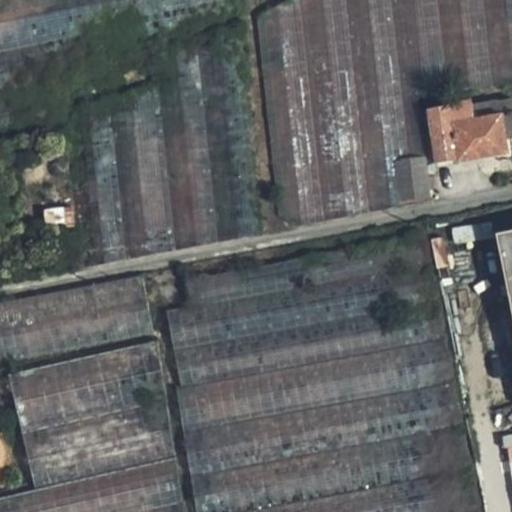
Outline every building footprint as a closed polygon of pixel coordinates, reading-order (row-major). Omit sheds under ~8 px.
[(511,0),(294,0),(257,17),(279,217),(298,226),(400,206),(396,158),(402,157),(425,154),(418,97),(511,83),(511,0)] [(158,87),(68,110),(81,268),(258,233),(238,52),(234,33),(157,59),(158,87)] [(511,96),(497,99),(498,111),(511,108),(511,96)] [(452,104),(453,116),(498,111),(497,99),(452,104)] [(511,108),(498,111),(453,116),(459,152),(459,156),(511,148),(511,131),(511,129),(511,108)] [(435,156),(459,152),(453,116),(430,118),(434,153),(435,156)] [(425,154),(402,157),(406,198),(417,196),(438,193),(435,156),(434,153),(425,154)] [(511,231),(495,235),(511,322),(511,231)] [(186,387),(445,343),(425,243),(200,286),(204,313),(176,318),(186,387)] [(0,364),(153,332),(143,277),(0,305),(0,364)] [(0,511),(185,511),(157,343),(11,375),(36,490),(0,498),(0,511)] [(480,511),(445,343),(186,387),(206,511),(480,511)] [(0,477),(12,473),(6,459),(10,441),(0,431),(0,477)]
